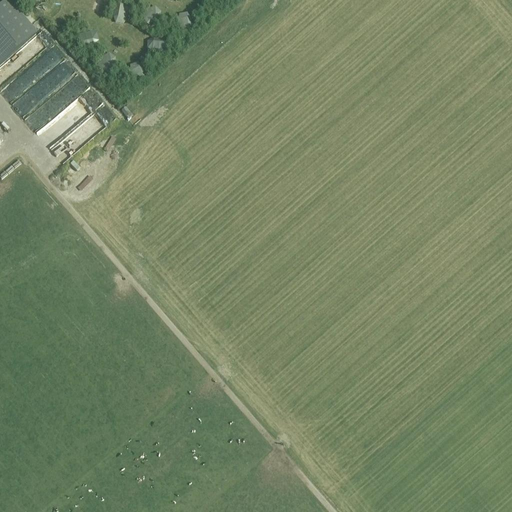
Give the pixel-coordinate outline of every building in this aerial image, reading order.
[(0,66),(36,36),(7,2),(0,7),(0,66)] [(127,20),(129,9),(116,6),(113,18),(115,25),(124,26),(127,20)] [(151,28),(159,19),(161,13),(155,7),(149,10),(141,19),(151,28)] [(193,31),(192,19),(178,21),(181,34),(193,31)] [(97,34),(91,33),(79,35),(82,49),(94,47),(99,41),(97,34)] [(165,54),(166,40),(154,40),(147,41),(147,50),(153,53),(165,54)] [(115,66),(116,58),(109,54),(103,58),(97,68),(109,75),(115,66)] [(143,68),(138,63),(130,66),(131,72),(136,84),(148,79),(143,68)]
